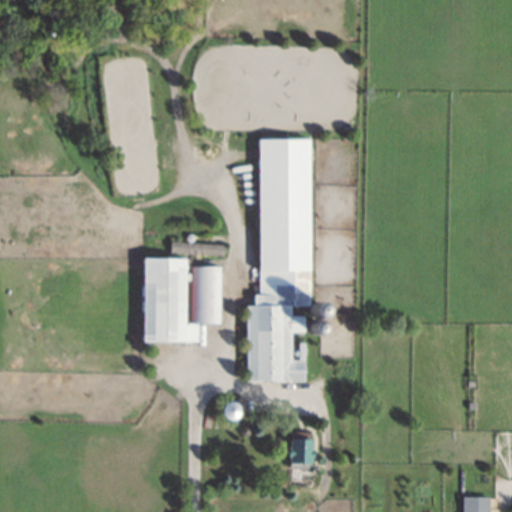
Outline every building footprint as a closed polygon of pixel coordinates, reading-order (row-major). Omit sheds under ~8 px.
[(259,139),(310,138),(311,307),(291,307),(292,317),(305,317),(305,333),(293,333),(292,361),(305,361),(306,383),(248,383),(247,306),(257,306),(259,139)] [(224,243),(170,242),(169,253),(223,255),(224,243)] [(145,258),(186,259),(187,343),(144,343),(145,258)] [(190,267),(221,267),(221,324),(190,324),(190,267)] [(286,464),(309,465),(310,432),(299,432),(299,438),(287,437),(286,464)] [(463,511),(463,496),(491,497),(490,511),(463,511)]
